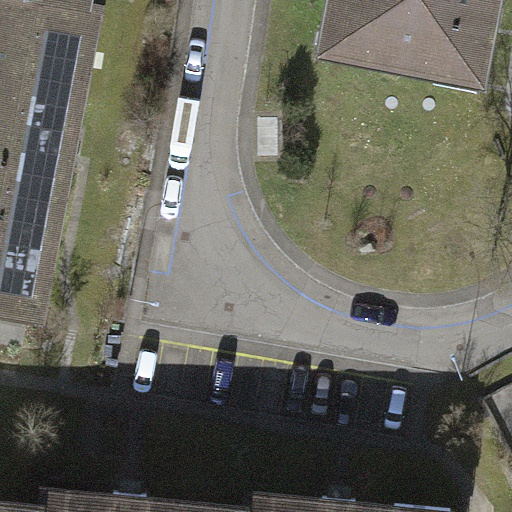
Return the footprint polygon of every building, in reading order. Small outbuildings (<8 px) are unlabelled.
[(107,7),(98,6),(65,0),(12,0),(0,74),(0,312),(53,321),(107,7)] [(328,0),(319,47),(485,79),(500,0),(328,0)] [(42,489),(41,504),(39,511),(244,511),(245,505),(42,489)] [(246,491),(245,505),(244,511),(444,511),(444,507),(246,491)] [(0,511),(39,511),(41,504),(0,500),(0,511)]
